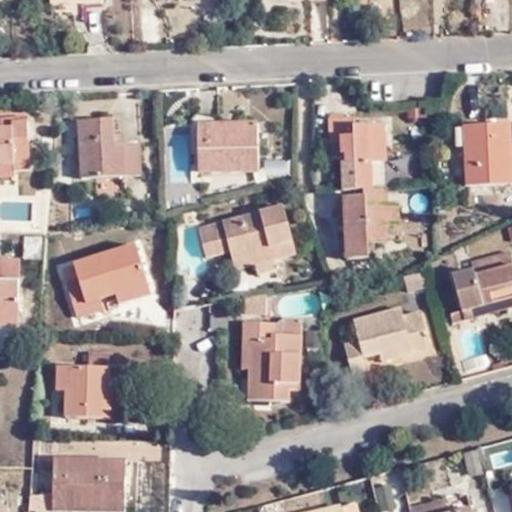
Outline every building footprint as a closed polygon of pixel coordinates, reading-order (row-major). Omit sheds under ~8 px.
[(508,113),(467,114),(469,175),(510,174),(508,113)] [(383,229),(400,229),(401,209),(389,209),(389,192),(387,192),(387,166),(388,166),(389,127),(359,127),(359,121),(335,120),(334,143),(334,162),(346,162),(346,191),(366,192),(365,201),(340,200),(339,219),(345,220),(345,260),(367,261),(366,244),(383,243),(383,229)] [(89,125),(90,185),(148,182),(148,151),(133,151),(133,140),(121,140),(119,123),(89,125)] [(199,128),(201,175),(265,170),(262,124),(199,128)] [(0,175),(13,175),(14,182),(32,180),(30,133),(12,133),(12,139),(0,139),(0,175)] [(13,175),(0,175),(0,189),(15,189),(14,182),(13,175)] [(268,262),(270,271),(292,264),(278,215),(194,240),(201,268),(224,261),(228,272),(248,267),(268,262)] [(189,229),(188,219),(177,222),(177,231),(189,229)] [(400,243),(400,229),(383,229),(383,243),(400,243)] [(112,303),(146,294),(131,253),(71,271),(77,288),(84,311),(96,308),(112,303)] [(273,280),(270,271),(268,262),(248,267),(251,277),(253,286),(273,280)] [(483,315),(485,324),(511,317),(511,292),(505,264),(466,273),(468,280),(451,284),(458,320),(483,315)] [(251,277),(248,267),(228,272),(230,282),(251,277)] [(0,337),(16,339),(18,339),(21,273),(0,272),(0,337)] [(99,318),(96,308),(84,311),(77,288),(63,293),(74,325),(99,318)] [(148,302),(146,294),(112,303),(115,311),(148,302)] [(254,312),(254,333),(263,333),(264,312),(254,312)] [(449,334),(485,324),(483,315),(458,320),(446,324),(449,334)] [(357,370),(371,367),(389,362),(392,371),(423,361),(412,325),(397,329),(394,321),(348,335),(353,351),(337,356),(346,390),(361,386),(357,370)] [(459,336),(467,370),(489,365),(481,331),(459,336)] [(274,335),(273,352),(294,353),(294,337),(274,335)] [(0,353),(16,355),(16,339),(0,337),(0,353)] [(294,353),(273,352),(267,352),(267,340),(236,339),(235,366),(241,368),(240,387),(239,416),(277,419),(278,406),(291,407),(294,353)] [(374,376),(392,371),(389,362),(371,367),(374,376)] [(62,402),(62,429),(106,430),(107,397),(103,396),(104,380),(104,363),(86,363),(85,379),(70,378),(54,377),(53,402),(62,402)] [(482,460),(469,463),(472,482),(486,479),(482,460)] [(120,511),(122,476),(50,473),(49,511),(120,511)] [(383,511),(409,502),(399,474),(373,483),(383,511)] [(445,496),(446,507),(471,505),(470,493),(445,496)]
